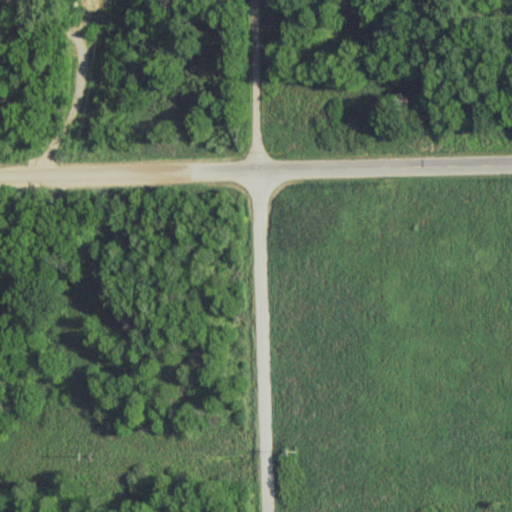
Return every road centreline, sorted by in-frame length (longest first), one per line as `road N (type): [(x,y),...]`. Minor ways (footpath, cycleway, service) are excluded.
road 1 (residential): [(261,511),(252,175)]
road 2 (residential): [(252,175),(511,166)]
road 3 (residential): [(0,179),(252,175)]
